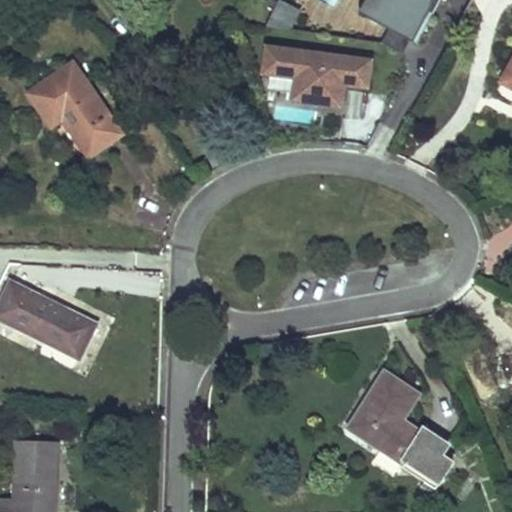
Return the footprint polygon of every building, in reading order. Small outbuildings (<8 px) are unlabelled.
[(381,0),(372,18),(391,29),(412,40),(414,41),(430,11),(435,14),(443,0),(381,0)] [(269,3),(270,28),(298,27),(297,2),(269,3)] [(412,40),(391,29),(383,43),(405,54),(412,40)] [(373,60),(268,45),(264,73),(297,77),(294,100),(347,107),(350,90),(369,92),(373,60)] [(124,134),(76,63),(32,93),(53,126),(64,119),(68,117),(71,122),(68,124),(90,157),(124,134)] [(96,324),(14,283),(12,286),(0,279),(0,315),(48,341),(41,353),(74,369),(96,324)] [(406,419),(422,393),(386,371),(351,428),(383,449),(386,445),(408,458),(405,463),(427,477),(423,483),(437,492),(457,461),(446,454),(453,443),(427,426),(425,431),(406,419)] [(57,510),(60,444),(19,443),(17,502),(0,501),(0,511),(50,511),(51,510),(57,510)] [(408,458),(386,445),(383,449),(405,463),(408,458)]
